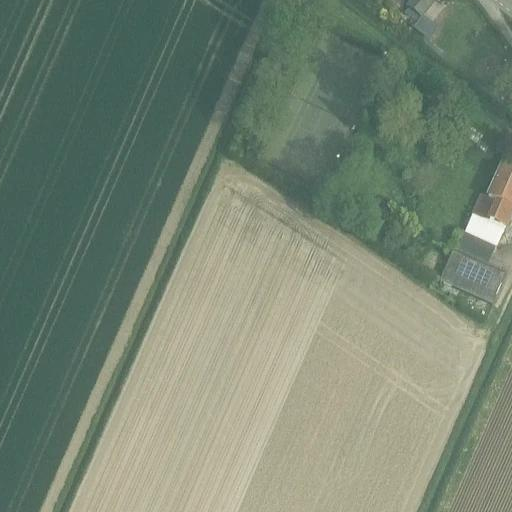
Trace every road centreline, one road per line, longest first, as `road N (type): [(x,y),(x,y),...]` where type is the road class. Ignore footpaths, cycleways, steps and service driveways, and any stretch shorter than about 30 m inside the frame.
road 1 (track): [(271,0),(47,511)]
road 2 (track): [(441,511),(511,349)]
